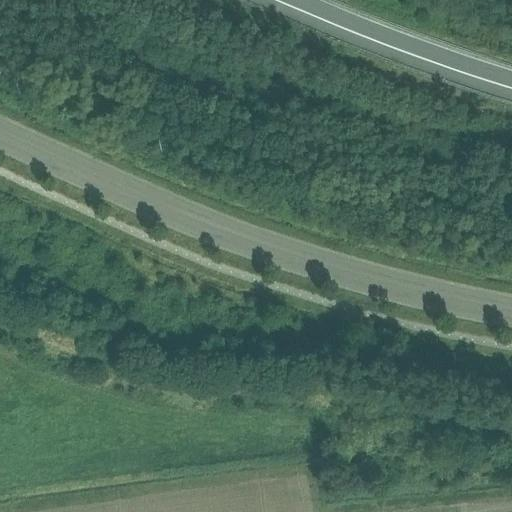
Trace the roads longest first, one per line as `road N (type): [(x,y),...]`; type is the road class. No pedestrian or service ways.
road 1 (tertiary): [(0,148),(193,236),(327,285),(511,327)]
road 2 (motorway): [(297,0),(511,80)]
